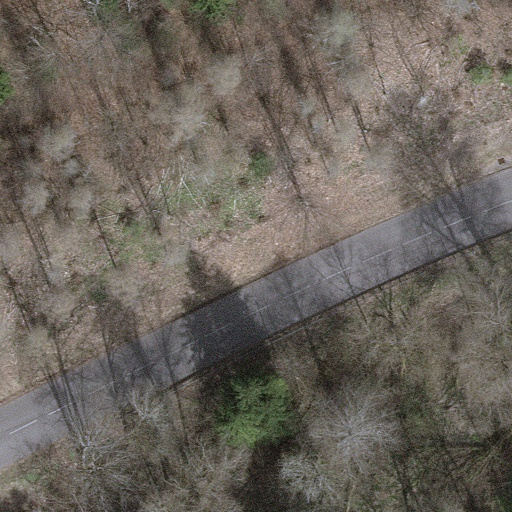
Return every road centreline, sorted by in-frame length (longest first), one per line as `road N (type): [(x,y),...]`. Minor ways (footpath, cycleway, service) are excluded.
road 1 (secondary): [(511,204),(272,305),(0,442)]
road 2 (track): [(356,0),(0,118)]
